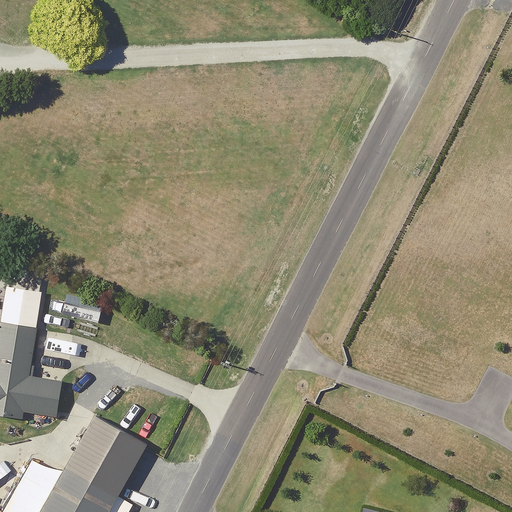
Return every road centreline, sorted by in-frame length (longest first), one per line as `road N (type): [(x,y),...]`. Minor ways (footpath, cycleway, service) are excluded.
road 1 (unclassified): [(452,0),(192,511)]
road 2 (unknown): [(0,66),(365,49),(416,71)]
